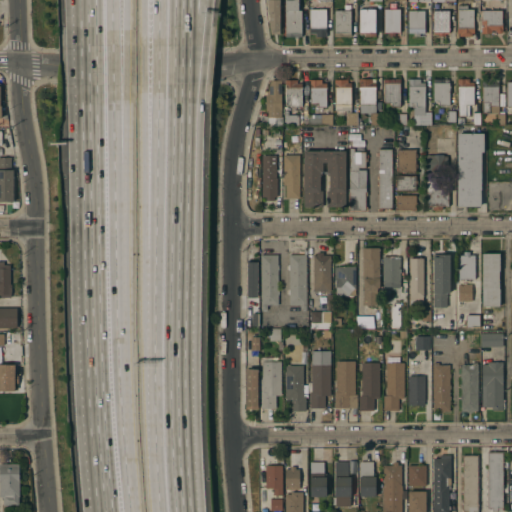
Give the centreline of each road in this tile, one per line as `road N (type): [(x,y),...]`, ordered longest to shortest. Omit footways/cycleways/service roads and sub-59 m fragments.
road 1 (residential): [(236,511),(234,180),(259,48),(251,0)]
road 2 (residential): [(16,0),(38,230),(48,511)]
road 3 (motorway): [(90,129),(104,511)]
road 4 (motorway): [(182,511),(179,223)]
road 5 (residential): [(511,433),(232,434)]
road 6 (residential): [(511,227),(234,227)]
road 7 (residential): [(511,57),(257,63)]
road 8 (motorway): [(115,260),(129,511)]
road 9 (motorway): [(154,323),(158,84)]
road 10 (motorway): [(158,511),(154,323)]
road 11 (motorway): [(112,84),(115,260)]
road 12 (residential): [(213,65),(60,63)]
road 13 (motorway): [(179,223),(197,84)]
road 14 (motorway): [(179,223),(181,84)]
